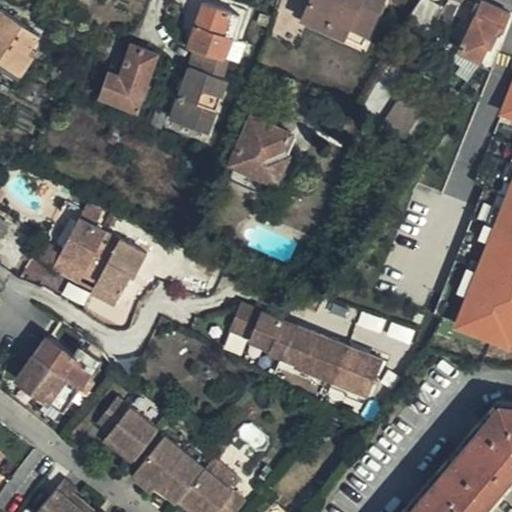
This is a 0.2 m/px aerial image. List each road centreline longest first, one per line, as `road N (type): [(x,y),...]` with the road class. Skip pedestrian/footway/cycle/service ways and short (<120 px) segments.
road 1 (residential): [(0,279),(47,295),(108,336),(128,337),(154,305),(235,291),(260,293),(402,349)]
road 2 (unknown): [(511,81),(427,284)]
road 3 (residential): [(0,406),(139,511)]
